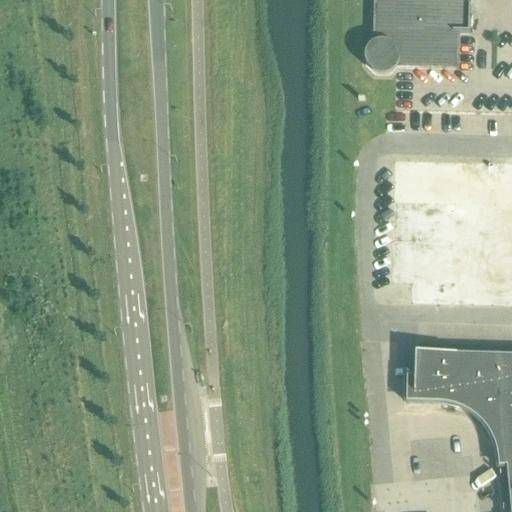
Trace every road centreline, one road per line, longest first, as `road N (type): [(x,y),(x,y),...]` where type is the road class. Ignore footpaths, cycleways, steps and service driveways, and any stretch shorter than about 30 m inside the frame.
road 1 (primary): [(108,0),(123,272),(151,511)]
road 2 (primary): [(191,511),(159,0)]
